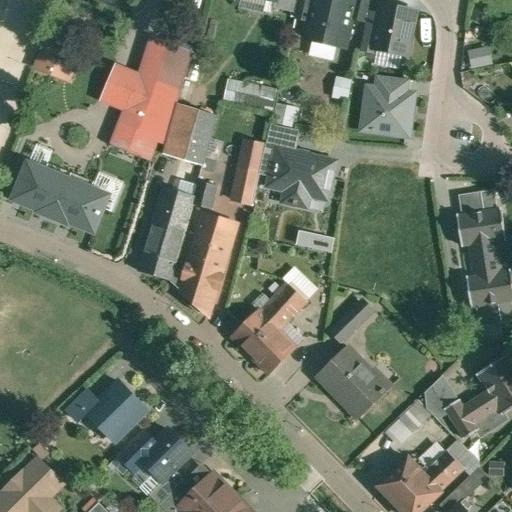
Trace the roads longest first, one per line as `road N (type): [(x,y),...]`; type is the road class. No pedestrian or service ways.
road 1 (residential): [(322,468),(194,334),(119,279),(0,232)]
road 2 (residential): [(445,87),(445,163),(511,169)]
